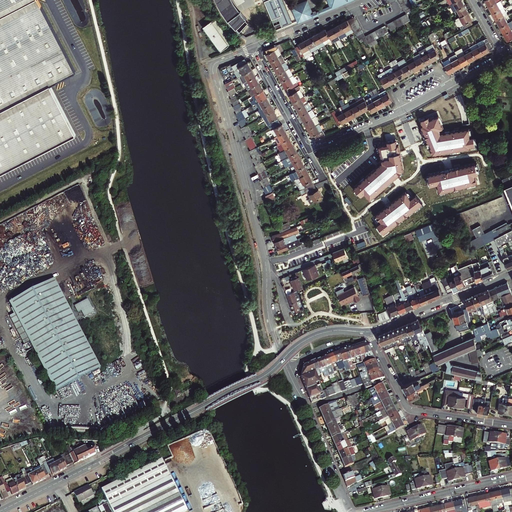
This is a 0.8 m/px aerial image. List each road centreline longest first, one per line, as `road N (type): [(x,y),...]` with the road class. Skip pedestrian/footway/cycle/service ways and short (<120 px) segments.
road 1 (residential): [(11,505),(256,382),(291,351)]
road 2 (residential): [(266,268),(212,72),(218,60),(251,47)]
road 3 (residential): [(369,331),(409,409),(511,425)]
road 4 (residential): [(353,511),(287,369)]
road 5 (residential): [(307,149),(448,84)]
road 6 (residential): [(511,476),(364,511)]
road 7 (residential): [(508,275),(369,331)]
road 8 (track): [(0,198),(116,139)]
road 9 (residential): [(367,0),(251,47)]
